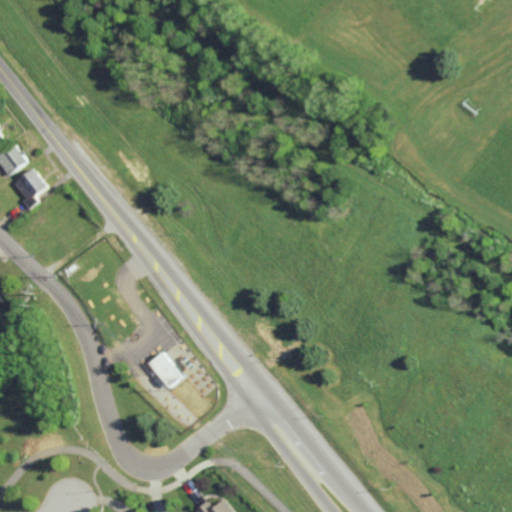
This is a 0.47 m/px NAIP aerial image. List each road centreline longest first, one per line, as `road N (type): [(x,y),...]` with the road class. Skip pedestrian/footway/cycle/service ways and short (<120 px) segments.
road 1 (residential): [(0,235),(72,309),(91,345),(117,440),(138,463),(173,462),(270,389)]
road 2 (primary): [(0,68),(255,401)]
road 3 (primary): [(374,511),(294,414),(255,401)]
road 4 (primary): [(255,401),(339,511)]
